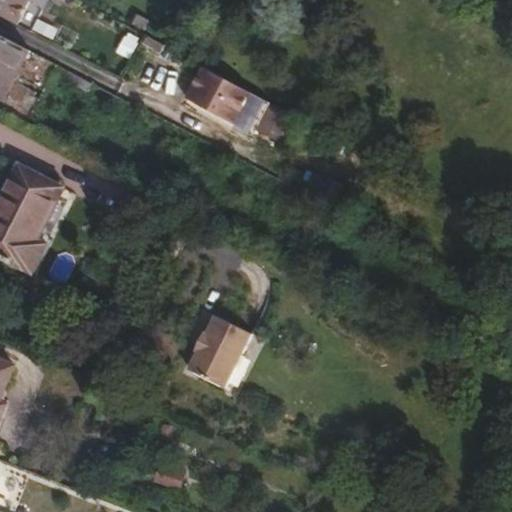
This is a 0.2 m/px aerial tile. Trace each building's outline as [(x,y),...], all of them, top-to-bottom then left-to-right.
[(0,0),(0,4),(23,17),(31,0),(0,0)] [(0,14),(19,24),(23,17),(0,4),(0,14)] [(0,94),(8,98),(32,51),(0,34),(0,94)] [(240,110),(252,90),(208,66),(193,94),(220,110),(225,101),(240,110)] [(117,105),(122,97),(117,95),(78,75),(74,83),(117,105)] [(268,101),(257,131),(286,142),(297,112),(268,101)] [(67,189),(24,167),(0,214),(0,254),(37,273),(50,247),(40,242),(67,189)] [(268,312),(233,294),(225,310),(221,307),(211,326),(215,328),(205,346),(239,364),(268,312)] [(0,400),(15,366),(0,359),(0,420),(7,404),(0,400)] [(137,468),(114,458),(108,472),(131,482),(137,468)] [(159,462),(154,480),(180,489),(186,471),(159,462)]
